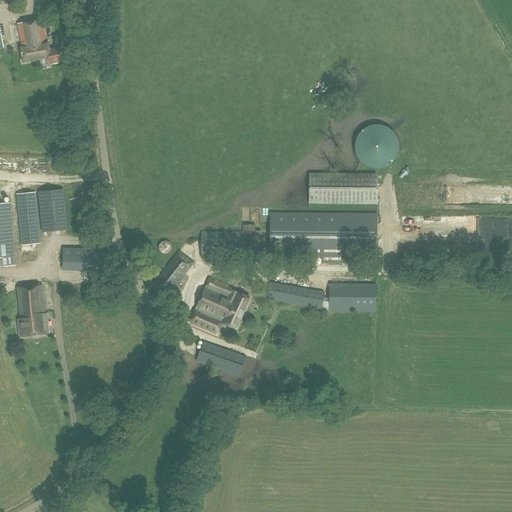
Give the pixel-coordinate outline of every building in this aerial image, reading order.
[(49,63),(64,61),(62,48),(50,50),(49,42),(47,42),(43,19),(18,23),(23,47),(20,47),(23,63),(48,58),(49,63)] [(377,174),(310,174),(309,203),(376,204),(377,174)] [(43,232),(68,230),(64,190),(39,193),(43,232)] [(22,245),(40,243),(35,193),(17,194),(22,245)] [(0,266),(15,265),(14,256),(9,203),(0,203),(0,266)] [(376,258),(376,214),(270,213),(270,257),(376,258)] [(510,224),(500,224),(499,233),(509,234),(510,224)] [(241,257),(241,233),(202,232),(201,256),(241,257)] [(163,252),(172,251),(172,242),(163,242),(163,252)] [(167,297),(194,263),(179,251),(152,285),(167,297)] [(229,288),(210,279),(190,324),(216,336),(222,324),(236,330),(250,299),(228,289),(229,288)] [(321,309),(324,292),(270,282),(267,298),(321,309)] [(375,312),(376,285),(330,284),(330,311),(375,312)] [(20,336),(49,333),(47,313),(45,313),(42,285),(17,287),(20,319),(18,319),(20,336)] [(254,296),(262,299),(263,292),(255,289),(254,296)] [(239,376),(246,357),(204,342),(197,361),(239,376)]
